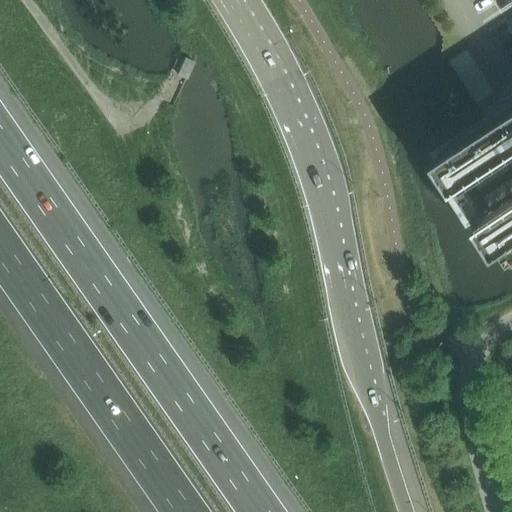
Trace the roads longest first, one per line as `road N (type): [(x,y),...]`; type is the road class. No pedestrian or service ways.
road 1 (motorway): [(404,511),(302,133),(237,0)]
road 2 (motorway): [(262,511),(0,133)]
road 3 (motorway): [(0,245),(185,511)]
road 4 (unclassified): [(511,321),(487,338),(464,382),(498,511)]
